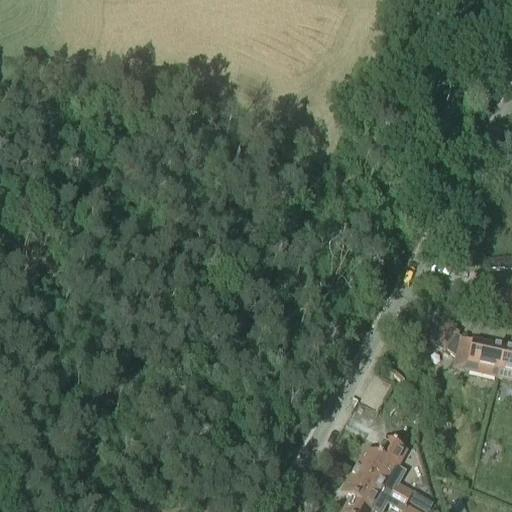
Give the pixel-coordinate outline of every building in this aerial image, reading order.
[(503,326),(511,328),(511,299),(510,299),(503,326)] [(439,353),(455,364),(453,375),(496,385),(504,352),(473,345),(472,346),(453,341),(449,338),(450,336),(439,328),(425,347),(437,355),(439,353)] [(412,334),(403,351),(417,358),(426,342),(412,334)] [(511,388),(511,354),(504,352),(496,385),(511,388)] [(365,455),(354,476),(382,492),(394,471),(365,455)] [(354,476),(341,498),(350,503),(344,511),(383,511),(386,507),(395,511),(404,511),(407,507),(391,497),(382,492),(354,476)] [(397,488),(391,497),(407,507),(413,497),(397,488)] [(413,497),(407,507),(416,511),(428,511),(431,507),(413,497)]
